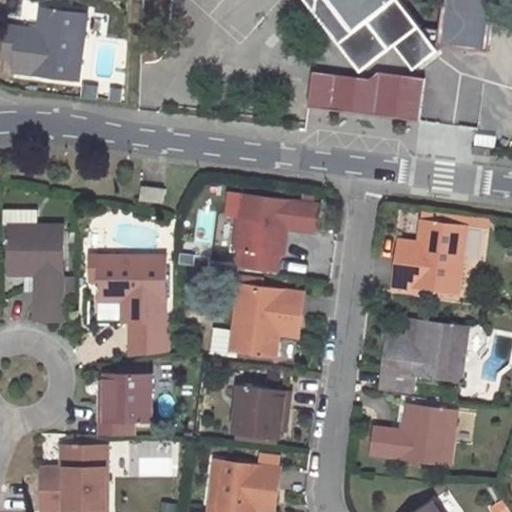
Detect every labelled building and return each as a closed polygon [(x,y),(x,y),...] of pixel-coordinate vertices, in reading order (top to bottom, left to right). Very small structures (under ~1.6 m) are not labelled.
[(305,0),(362,73),(396,46),(415,70),(439,51),(435,45),(488,52),(495,0),(443,0),(439,31),(421,28),(398,0),(305,0)] [(77,81),(86,15),(41,9),(38,31),(37,41),(17,38),(12,72),(77,81)] [(17,38),(37,41),(38,31),(19,28),(17,38)] [(309,72),(304,107),(416,122),(422,79),(375,73),(366,80),(309,72)] [(294,201),(240,194),(228,193),(226,215),(237,216),(233,249),(242,250),(241,267),(276,271),(278,255),(283,255),(286,229),(316,232),(319,204),(312,202),(312,196),(295,193),(294,201)] [(394,285),(458,293),(469,216),(426,210),(425,221),(422,221),(419,242),(418,252),(398,250),(394,285)] [(10,225),(39,226),(38,211),(4,211),(4,226),(10,225)] [(36,321),(64,322),(64,296),(64,282),(63,226),(39,226),(10,225),(10,276),(26,276),(37,276),(36,291),(36,321)] [(398,250),(418,252),(419,242),(400,240),(398,250)] [(130,356),(164,352),(165,335),(166,256),(90,256),(90,283),(99,283),(99,302),(121,302),(131,302),(131,322),(130,356)] [(26,276),(26,291),(36,291),(37,276),(26,276)] [(64,296),(75,296),(75,282),(64,282),(64,296)] [(237,351),(277,357),(280,334),(281,324),(299,327),(303,293),(239,286),(233,331),(231,350),(237,351)] [(121,302),(121,322),(131,322),(131,302),(121,302)] [(407,334),(388,331),(386,343),(415,347),(418,321),(409,320),(407,334)] [(414,375),(461,381),(468,327),(418,321),(415,347),(386,343),(380,389),(413,393),(414,375)] [(280,334),(298,337),(299,327),(281,324),(280,334)] [(215,329),(212,355),(236,358),(237,351),(231,350),(233,331),(215,329)] [(152,423),(153,375),(148,375),(118,375),(105,375),(105,383),(105,407),(100,407),(100,437),(133,437),(133,422),(152,423)] [(233,432),(281,438),(282,431),(285,407),(290,408),(292,392),(239,386),(233,432)] [(371,455),(450,465),(457,411),(408,405),(404,431),(375,428),(371,455)] [(42,511),(107,511),(108,446),(63,446),(63,468),(63,478),(43,478),(42,511)] [(208,511),(254,511),(255,511),(257,500),(276,503),(280,468),(215,460),(208,511)] [(63,468),(43,468),(43,478),(63,478),(63,468)] [(255,511),(264,511),(274,511),(276,503),(257,500),(255,511)] [(440,511),(434,501),(417,511),(440,511)]
